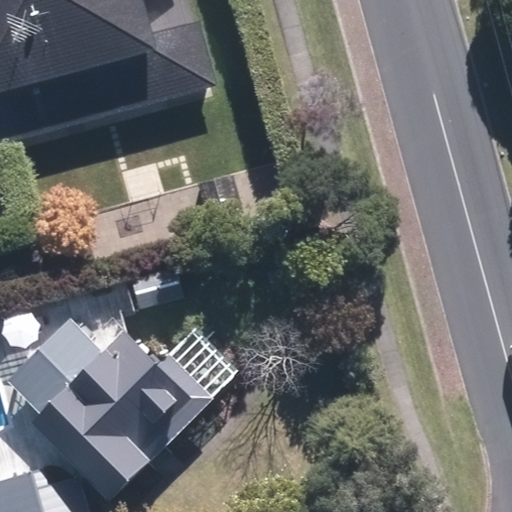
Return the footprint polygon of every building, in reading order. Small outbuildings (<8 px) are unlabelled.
[(0,0),(0,129),(6,151),(177,107),(166,66),(177,65),(159,0),(0,0)] [(168,159),(120,167),(127,203),(174,195),(168,159)] [(283,214),(270,164),(195,183),(208,233),(283,214)] [(164,470),(228,408),(181,361),(170,371),(140,341),(118,363),(123,368),(51,439),(123,511),(133,511),(169,476),(164,470)] [(91,511),(82,478),(0,502),(0,511),(91,511)]
